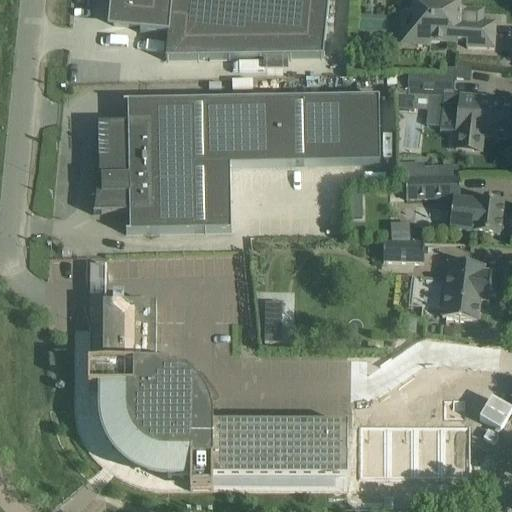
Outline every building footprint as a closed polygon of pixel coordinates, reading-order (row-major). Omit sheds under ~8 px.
[(323,60),(329,0),(115,0),(113,27),(140,30),(140,35),(167,38),(165,63),(323,60)] [(430,0),(431,4),(412,3),(411,14),(401,14),(399,48),(430,50),(431,44),(457,46),(457,42),(466,43),(466,50),(494,51),(495,24),(465,23),(466,12),(468,12),(468,11),(458,10),(458,0),(430,0)] [(490,84),(490,70),(456,68),(456,83),(490,84)] [(399,76),(398,112),(407,112),(408,96),(409,76),(399,76)] [(511,141),(511,133),(511,103),(461,97),(461,98),(452,98),(453,79),(409,76),(408,96),(443,98),(439,133),(457,135),(455,151),(481,154),(482,138),(511,141)] [(379,100),(147,105),(124,105),(124,107),(128,106),(128,126),(99,127),(99,171),(98,182),(101,182),(102,197),(97,196),(95,216),(130,215),(130,235),(126,235),(126,236),(231,234),(230,170),(380,167),(379,100)] [(416,165),(402,165),(402,182),(405,182),(460,180),(459,168),(416,169),(416,165)] [(460,201),(460,180),(405,182),(406,202),(460,201)] [(261,208),(259,191),(245,192),(247,209),(261,208)] [(362,220),(362,197),(349,197),(349,220),(362,220)] [(472,235),(480,235),(500,238),(500,232),(503,233),(505,219),(502,219),(503,204),(476,201),(476,203),(453,201),(449,232),(472,234),(472,235)] [(410,245),(409,226),(390,227),(391,245),(410,245)] [(384,245),(383,266),(424,267),(424,246),(410,245),(391,245),(384,245)] [(442,320),(478,324),(480,303),(488,304),(489,301),(487,301),(487,303),(481,302),(483,290),(489,290),(488,293),(490,294),(492,274),(483,273),(484,269),(448,264),(445,289),(441,288),(438,310),(443,310),(442,320)] [(103,270),(89,270),(89,369),(104,369),(103,308),(103,298),(103,270)] [(162,474),(168,475),(167,479),(190,479),(190,482),(192,482),(192,479),(212,479),(212,482),(213,482),(213,479),(347,480),(347,427),(213,427),(213,421),(211,411),(210,406),(205,397),(203,393),(199,389),(192,382),(184,376),(180,374),(175,372),(170,371),(166,370),(161,369),(156,369),(156,308),(103,308),(104,369),(89,369),(89,391),(103,391),(103,414),(108,414),(109,425),(110,430),(111,435),(113,440),(116,444),(114,446),(116,449),(117,448),(123,450),(123,451),(124,455),(126,457),(129,459),(132,459),(134,465),(133,466),(136,468),(137,466),(147,471),(152,472),(157,474),(162,474)] [(264,308),(263,347),(279,348),(280,308),(264,308)] [(403,332),(415,334),(416,322),(405,321),(403,332)] [(466,428),(355,427),(356,480),(466,480),(466,428)]
